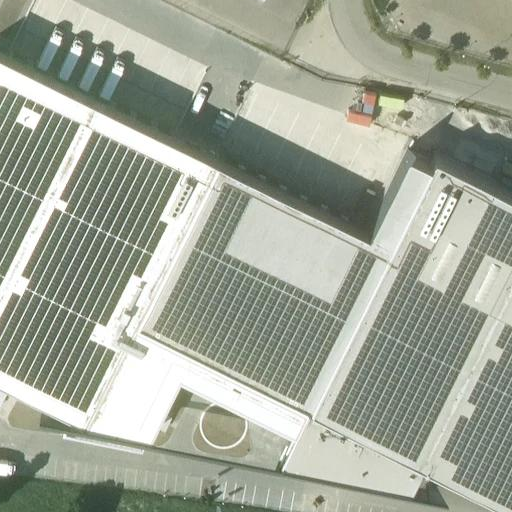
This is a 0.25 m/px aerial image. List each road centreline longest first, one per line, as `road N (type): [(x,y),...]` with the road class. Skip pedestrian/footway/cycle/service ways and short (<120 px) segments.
road 1 (unknown): [(479,511),(264,441)]
road 2 (unclassified): [(345,0),(354,38),(385,58),(511,93)]
